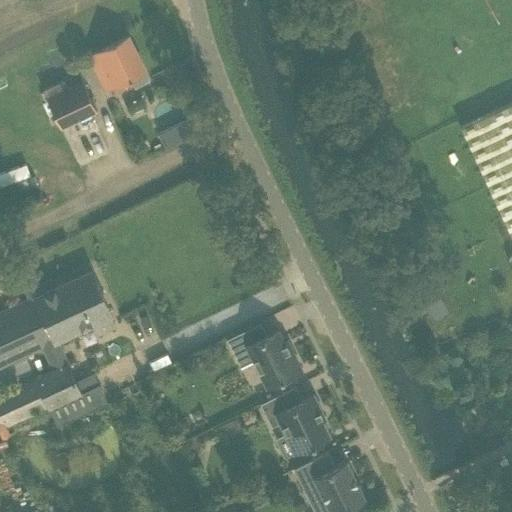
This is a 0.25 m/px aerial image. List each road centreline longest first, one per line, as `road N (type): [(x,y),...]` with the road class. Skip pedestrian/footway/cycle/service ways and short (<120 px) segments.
road 1 (tertiary): [(429,511),(242,130)]
road 2 (residential): [(0,242),(242,130)]
road 3 (tertiary): [(242,130),(212,64),(197,0)]
